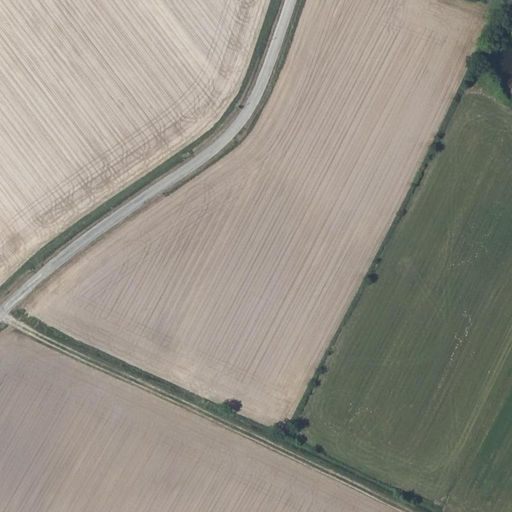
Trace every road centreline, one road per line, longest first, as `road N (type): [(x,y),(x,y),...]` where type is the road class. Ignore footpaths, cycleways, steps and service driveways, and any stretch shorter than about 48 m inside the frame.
road 1 (track): [(0,311),(407,511)]
road 2 (unclassified): [(0,311),(236,125),(290,0)]
